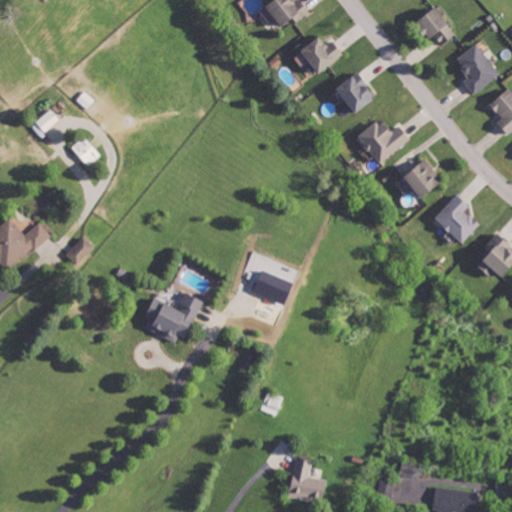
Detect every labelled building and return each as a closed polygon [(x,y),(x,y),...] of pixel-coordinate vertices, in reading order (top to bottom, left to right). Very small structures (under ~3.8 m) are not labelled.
[(273,0),(268,4),(284,25),(295,17),(298,21),(311,11),(303,0),(273,0)] [(440,47),(458,32),(437,6),(419,21),(440,47)] [(345,54),(336,39),(328,44),(323,35),(305,46),(319,70),(345,54)] [(501,73),(477,43),(458,58),(472,75),(466,80),(475,93),(501,73)] [(358,111),(378,97),(359,71),(339,86),(358,111)] [(504,116),(498,122),(510,134),(511,131),(511,90),(509,87),(492,104),(504,116)] [(400,124),(391,131),(380,118),(360,135),(383,162),(412,137),(400,124)] [(74,147),(90,165),(103,153),(87,136),(74,147)] [(445,179),(427,158),(407,176),(425,196),(445,179)] [(482,223),(466,209),(471,204),(459,193),(437,217),(464,242),(482,223)] [(51,235),(41,221),(26,234),(13,218),(0,228),(0,263),(6,271),(51,235)] [(497,269),(505,276),(511,267),(511,248),(510,247),(511,244),(511,242),(500,231),(486,247),(492,252),(480,266),(491,276),(497,269)] [(67,254),(79,264),(97,245),(85,234),(67,254)] [(205,299),(188,292),(181,308),(156,297),(147,317),(150,318),(146,328),(178,341),(180,335),(188,338),(205,299)] [(286,305),(261,294),(252,315),(277,326),(286,305)] [(310,476),(313,460),(298,457),(290,495),(324,502),(329,480),(310,476)] [(435,508),(461,511),(476,511),(479,492),(439,486),(435,508)]
